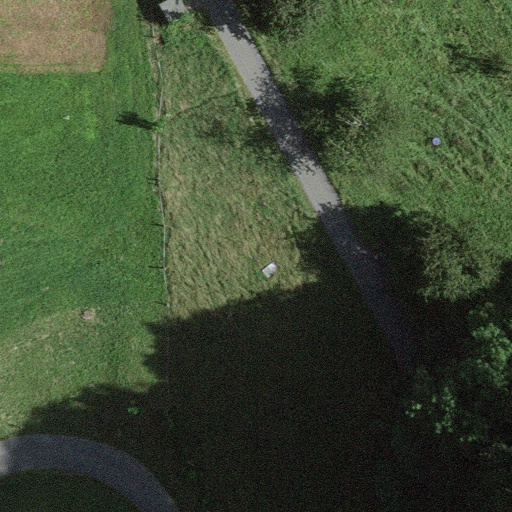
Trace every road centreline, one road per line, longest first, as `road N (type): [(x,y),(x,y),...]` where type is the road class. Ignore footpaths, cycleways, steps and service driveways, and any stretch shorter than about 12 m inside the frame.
road 1 (unclassified): [(222,0),(496,475),(502,511)]
road 2 (unclassified): [(170,511),(110,466),(40,456),(0,468)]
